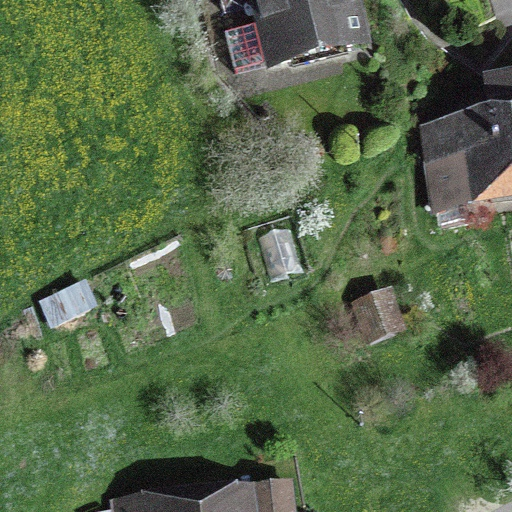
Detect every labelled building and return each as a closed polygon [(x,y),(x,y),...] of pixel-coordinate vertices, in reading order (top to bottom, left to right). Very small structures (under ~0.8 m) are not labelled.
[(258,0),(274,65),(361,44),(349,0),(258,0)] [(511,87),(487,91),(502,193),(511,191),(511,87)] [(445,214),(443,202),(502,193),(487,91),(423,121),(435,216),(445,214)] [(255,511),(254,499),(234,500),(235,511),(255,511)] [(116,511),(235,511),(234,500),(116,511)]
